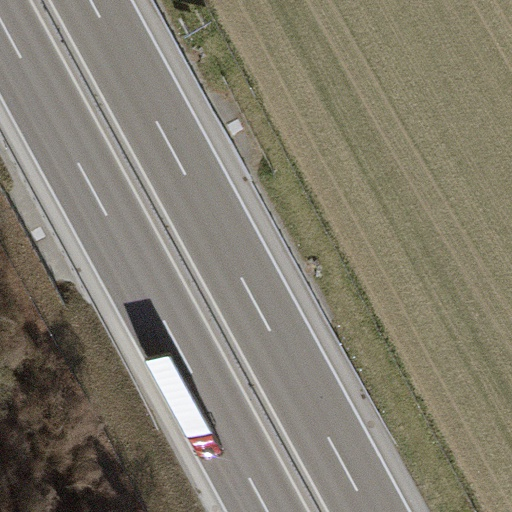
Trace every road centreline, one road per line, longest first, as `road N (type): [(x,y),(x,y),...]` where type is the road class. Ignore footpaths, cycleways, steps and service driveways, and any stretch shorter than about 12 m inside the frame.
road 1 (motorway): [(372,511),(94,0)]
road 2 (motorway): [(0,19),(266,511)]
